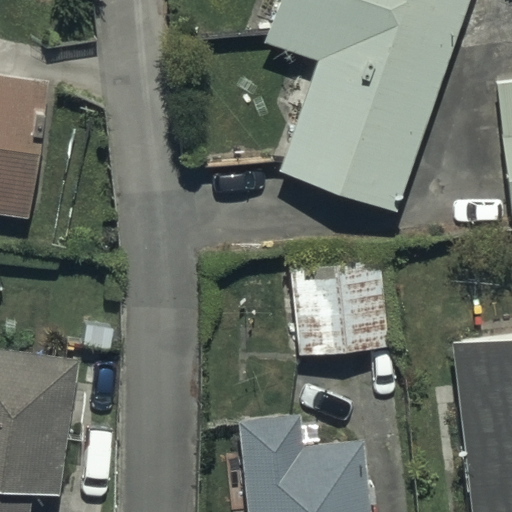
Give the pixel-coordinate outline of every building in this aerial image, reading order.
[(282,182),(399,223),(476,0),(285,0),(267,52),(321,71),(282,182)] [(0,223),(31,229),(53,89),(0,81),(0,223)] [(511,206),(511,89),(499,91),(511,206)] [(292,277),(301,364),(391,355),(383,268),(292,277)] [(511,511),(511,345),(454,352),(472,511),(511,511)] [(0,511),(36,511),(38,503),(63,507),(84,370),(0,357),(0,511)] [(373,511),(367,450),(307,456),(304,424),(241,430),(249,511),(373,511)]
